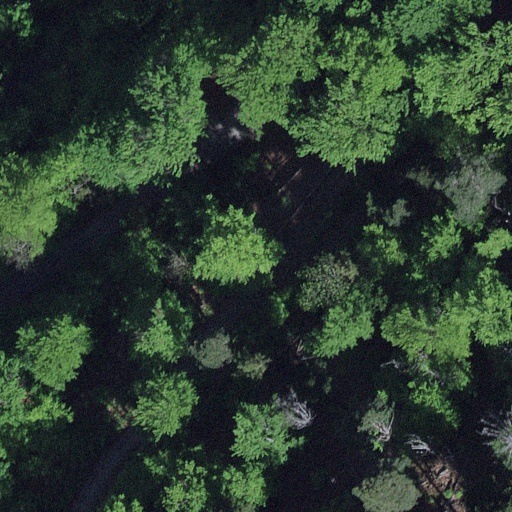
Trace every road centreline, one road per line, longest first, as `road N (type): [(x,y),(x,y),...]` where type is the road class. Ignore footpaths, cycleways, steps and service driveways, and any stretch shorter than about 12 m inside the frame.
road 1 (track): [(496,0),(123,438),(76,511)]
road 2 (track): [(0,306),(301,78),(390,0)]
road 3 (track): [(0,124),(93,0)]
